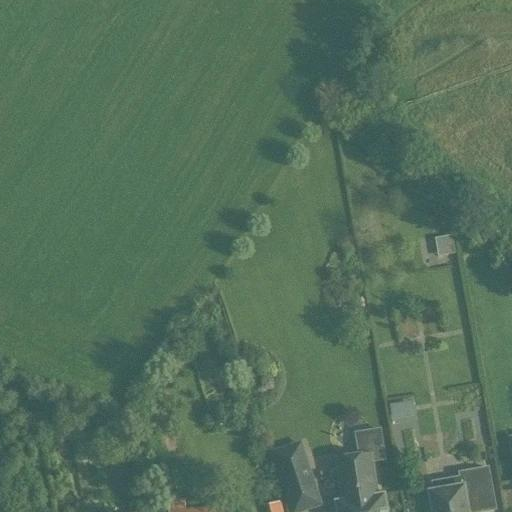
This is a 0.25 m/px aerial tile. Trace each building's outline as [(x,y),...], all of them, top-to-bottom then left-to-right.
[(453,235),(437,238),(440,255),(456,252),(453,235)] [(391,403),(392,419),(418,417),(417,401),(391,403)] [(372,455),(336,461),(343,502),(337,503),(337,511),(386,511),(384,496),(378,497),(372,455)] [(307,457),(276,468),(284,493),(315,482),(307,457)] [(431,506),(427,507),(428,511),(467,511),(467,509),(494,504),(487,469),(458,474),(459,479),(432,484),(433,493),(429,494),(431,506)] [(281,511),(279,502),(266,506),(267,511),(281,511)]
